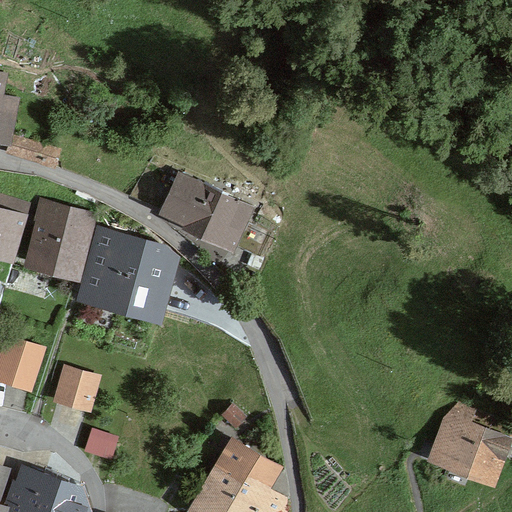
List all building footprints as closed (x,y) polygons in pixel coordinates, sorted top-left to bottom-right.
[(0,81),(5,83),(7,76),(0,74),(0,136),(5,137),(10,110),(0,107),(0,81)] [(59,149),(11,134),(7,150),(54,166),(59,149)] [(164,209),(232,242),(248,207),(181,175),(164,209)] [(0,250),(13,254),(29,205),(0,195),(0,250)] [(45,221),(35,259),(78,270),(94,216),(42,202),(37,219),(45,221)] [(248,222),(238,245),(260,255),(271,233),(248,222)] [(100,228),(84,288),(120,298),(136,241),(136,238),(100,228)] [(171,254),(158,247),(136,241),(120,298),(156,308),(171,254)] [(8,340),(0,363),(0,373),(30,383),(41,351),(8,340)] [(67,368),(58,397),(87,406),(96,376),(67,368)] [(448,416),(433,454),(491,477),(511,427),(511,426),(474,411),(475,408),(459,402),(446,415),(448,416)] [(232,405),(224,414),(233,422),(241,413),(232,405)] [(231,443),(194,504),(207,511),(250,511),(266,486),(277,470),(231,443)] [(14,501),(10,511),(33,511),(44,475),(26,468),(21,484),(15,482),(9,499),(14,501)] [(88,511),(90,510),(79,487),(44,475),(33,511),(88,511)] [(287,511),(287,498),(266,486),(250,511),(287,511)]
